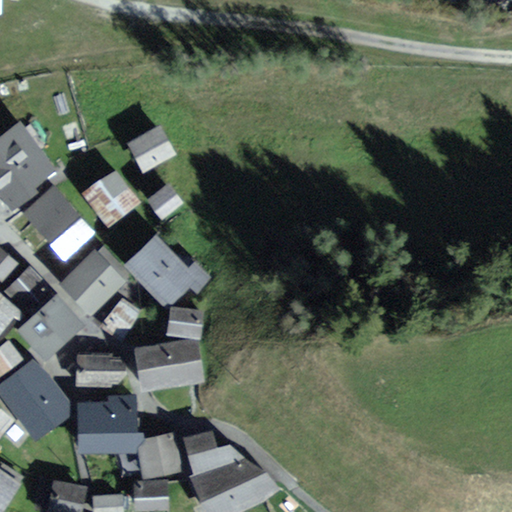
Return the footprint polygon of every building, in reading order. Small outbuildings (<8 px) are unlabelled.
[(66,170),(31,122),(0,145),(0,186),(15,207),(66,170)] [(172,124),(138,140),(152,171),(186,155),(172,124)] [(148,204),(126,169),(89,193),(112,228),(148,204)] [(192,205),(180,183),(156,196),(168,218),(192,205)] [(99,229),(61,184),(30,210),(67,255),(99,229)] [(203,277),(165,236),(133,265),(171,307),(203,277)] [(22,261),(5,245),(0,250),(0,265),(9,274),(22,261)] [(130,279),(100,249),(69,280),(99,310),(130,279)] [(53,289),(31,269),(16,285),(37,305),(53,289)] [(0,345),(30,311),(0,285),(0,345)] [(91,324),(64,295),(27,328),(55,358),(91,324)] [(141,312),(122,298),(107,317),(126,332),(141,312)] [(207,309),(178,305),(175,332),(204,335),(207,309)] [(199,339),(143,347),(150,390),(206,381),(199,339)] [(29,358),(17,341),(0,353),(0,363),(7,374),(29,358)] [(111,355),(78,354),(77,385),(110,386),(110,383),(118,383),(124,375),(124,365),(118,358),(111,357),(111,355)] [(77,409),(37,358),(2,385),(42,436),(77,409)] [(113,400),(86,400),(87,449),(140,449),(139,393),(113,393),(113,400)] [(0,441),(21,417),(0,399),(0,441)] [(221,427),(192,437),(204,470),(223,511),(225,511),(278,486),(248,455),(240,444),(226,444),(221,427)] [(179,431),(143,438),(150,476),(186,469),(179,431)] [(10,511),(29,484),(0,465),(0,511),(10,511)] [(81,511),(88,488),(46,476),(37,508),(51,511),(81,511)] [(178,479),(139,479),(139,509),(178,509),(178,479)] [(126,511),(126,492),(96,493),(96,511),(126,511)]
